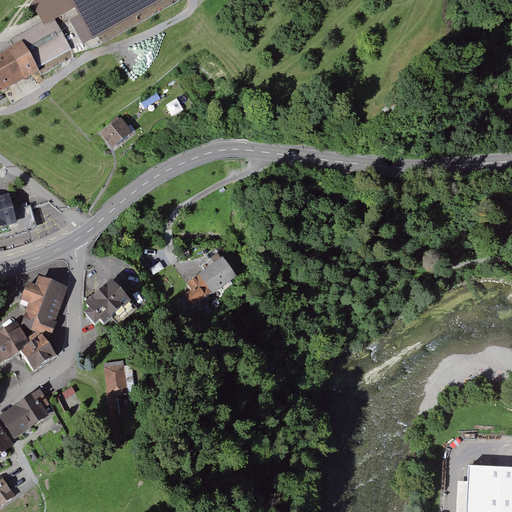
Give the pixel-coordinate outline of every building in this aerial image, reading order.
[(58,23),(75,13),(93,43),(168,0),(77,0),(71,3),(69,0),(34,0),(30,2),(42,24),(10,42),(14,48),(0,56),(0,95),(40,75),(37,70),(72,50),(58,23)] [(102,135),(114,152),(135,136),(123,119),(102,135)] [(19,195),(0,200),(0,239),(36,229),(31,205),(22,209),(19,195)] [(192,220),(203,213),(198,205),(180,216),(172,228),(177,232),(185,220),(190,216),(192,220)] [(144,265),(153,263),(151,251),(141,253),(144,265)] [(185,301),(194,313),(238,281),(221,257),(203,269),(206,274),(187,288),(193,296),(185,301)] [(68,294),(40,283),(36,292),(29,289),(21,308),(28,311),(22,327),(55,339),(60,327),(56,325),(68,294)] [(138,312),(112,286),(85,308),(106,331),(115,324),(120,328),(138,312)] [(18,351),(28,345),(18,329),(0,340),(0,371),(22,358),(18,351)] [(34,376),(57,361),(42,336),(28,345),(18,351),(22,358),(34,376)] [(120,402),(138,401),(135,362),(105,365),(112,454),(124,453),(120,402)] [(46,393),(6,420),(18,439),(36,427),(39,432),(55,422),(49,412),(56,408),(46,393)] [(0,429),(0,459),(15,449),(0,429)] [(467,511),(511,511),(511,472),(469,471),(467,511)] [(0,511),(18,500),(2,478),(0,479),(0,511)]
